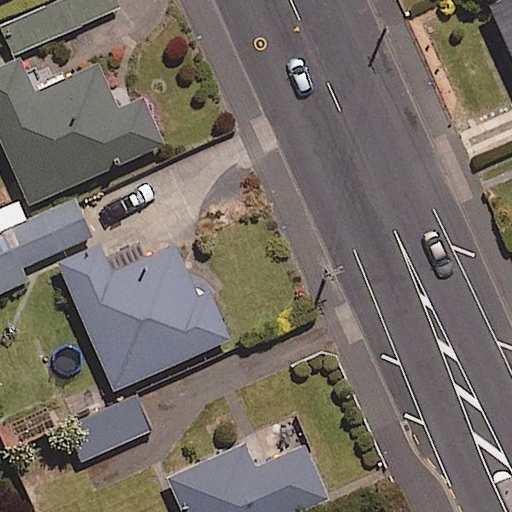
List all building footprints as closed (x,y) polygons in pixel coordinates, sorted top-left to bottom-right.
[(116,10),(111,0),(56,0),(1,24),(14,55),(116,10)] [(511,0),(499,0),(491,4),(511,51),(511,0)] [(23,63),(0,73),(0,135),(33,210),(169,150),(148,102),(122,113),(102,69),(38,97),(23,63)] [(27,218),(18,200),(0,208),(0,290),(25,279),(20,268),(92,235),(74,196),(27,218)] [(103,250),(61,268),(117,395),(235,345),(213,296),(201,301),(179,249),(115,277),(103,250)] [(148,431),(133,397),(66,427),(82,461),(148,431)] [(57,426),(47,405),(4,426),(15,447),(57,426)] [(248,448),(171,482),(183,511),(316,511),(334,505),(309,449),(259,471),(248,448)]
